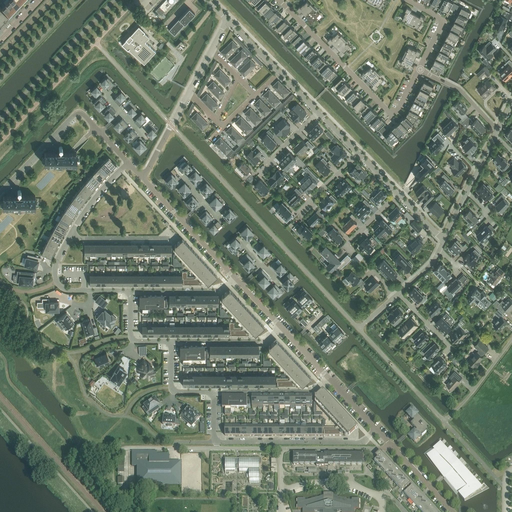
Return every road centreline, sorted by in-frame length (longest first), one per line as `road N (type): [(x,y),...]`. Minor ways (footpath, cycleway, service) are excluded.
road 1 (residential): [(279,0),(393,116),(419,69)]
road 2 (residential): [(213,392),(213,442),(363,442)]
road 3 (residential): [(280,448),(137,448)]
road 4 (residential): [(0,193),(72,117),(83,115),(100,133)]
road 5 (residential): [(226,20),(318,112)]
road 6 (residential): [(70,235),(55,264),(61,288),(130,291)]
